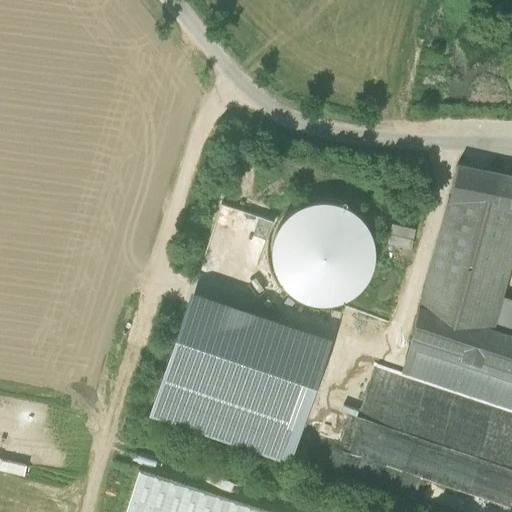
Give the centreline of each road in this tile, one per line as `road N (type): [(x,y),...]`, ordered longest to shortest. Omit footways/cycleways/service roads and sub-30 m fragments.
road 1 (track): [(240,83),(160,277),(94,511)]
road 2 (unclassified): [(511,147),(284,129),(169,0)]
